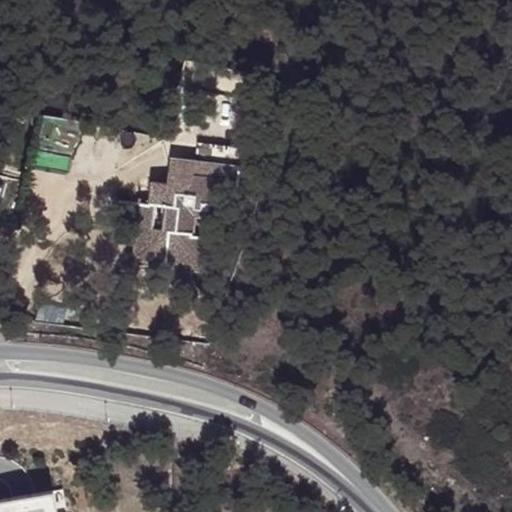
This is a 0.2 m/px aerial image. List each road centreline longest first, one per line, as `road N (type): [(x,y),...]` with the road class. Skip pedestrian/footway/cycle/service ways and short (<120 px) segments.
road 1 (residential): [(377,507),(301,428),(215,382),(108,360),(0,353)]
road 2 (residential): [(0,382),(103,389),(204,412),(296,451),(377,507)]
